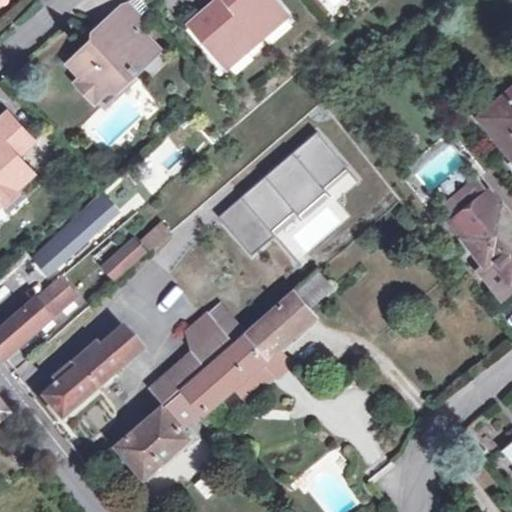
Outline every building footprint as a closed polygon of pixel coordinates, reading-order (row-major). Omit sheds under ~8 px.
[(222,0),(191,28),(204,43),(209,40),(229,62),(256,38),(260,42),(286,18),(270,0),(222,0)] [(138,3),(121,11),(139,31),(148,13),(138,3)] [(139,31),(121,11),(92,35),(91,43),(70,62),(81,75),(74,81),(94,104),(111,89),(115,93),(137,74),(133,69),(141,60),(141,51),(149,44),(139,31)] [(209,40),(204,43),(227,69),(260,42),(256,38),(229,62),(209,40)] [(158,54),(149,44),(141,51),(141,60),(133,69),(137,74),(158,54)] [(511,90),(479,118),(511,159),(511,90)] [(0,201),(2,203),(33,176),(18,157),(33,143),(7,114),(0,120),(0,201)] [(317,139),(224,215),(251,248),(344,171),(317,139)] [(445,216),(486,267),(493,262),(511,284),(511,283),(511,222),(483,185),(445,216)] [(45,275),(75,249),(111,218),(117,213),(102,197),(32,260),(45,275)] [(111,218),(75,249),(81,256),(117,224),(111,218)] [(151,253),(171,233),(159,221),(139,241),(151,253)] [(114,283),(147,252),(132,237),(100,267),(114,283)] [(493,262),(486,267),(479,273),(503,302),(511,294),(511,285),(511,284),(493,262)] [(294,293),(307,308),(332,287),(317,271),(292,291),(294,293)] [(0,330),(0,357),(2,360),(75,298),(60,278),(0,330)] [(258,324),(279,348),(315,317),(307,308),(294,293),(258,324)] [(204,341),(218,329),(206,315),(193,326),(204,341)] [(246,335),(267,359),(279,348),(258,324),(246,335)] [(230,342),(218,329),(204,341),(149,389),(161,402),(230,342)] [(184,390),(205,414),(233,389),(245,401),(268,380),(257,368),(267,359),(246,335),(184,390)] [(68,367),(58,376),(62,381),(56,385),(42,397),(61,419),(98,387),(96,386),(130,357),(113,337),(73,372),(68,367)] [(267,359),(278,373),(291,362),(279,348),(267,359)] [(257,368),(268,380),(278,373),(267,359),(257,368)] [(62,381),(58,376),(52,381),(56,385),(62,381)] [(205,414),(184,390),(117,448),(143,477),(187,440),(181,433),(195,421),(192,417),(195,414),(212,433),(218,429),(205,414)] [(504,455),(511,465),(511,444),(508,448),(487,421),(466,437),(490,466),(504,455)]
